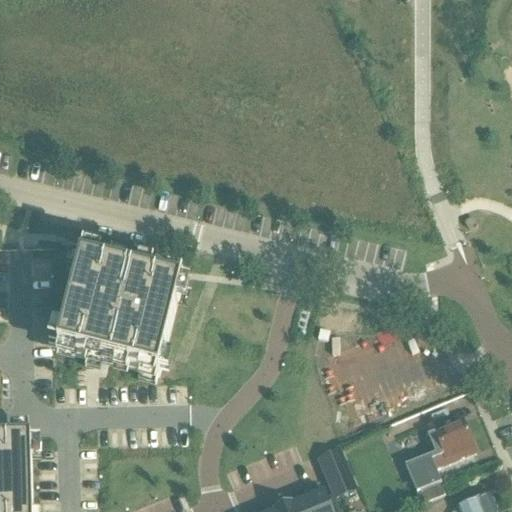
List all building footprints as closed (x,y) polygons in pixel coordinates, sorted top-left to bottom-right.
[(82,263),(59,354),(92,363),(127,371),(160,379),(183,288),(150,280),(114,271),(82,263)] [(319,341),(329,343),(332,333),(321,331),(319,341)] [(435,456),(407,468),(420,498),(423,507),(424,510),(447,500),(441,486),(443,485),(438,472),(476,456),(463,424),(447,431),(443,421),(424,429),(435,456)] [(0,511),(33,511),(32,443),(0,443),(0,511)] [(342,453),(318,462),(330,490),(353,480),(342,453)] [(331,511),(324,493),(303,501),(307,511),(331,511)] [(498,511),(492,496),(459,510),(459,511),(498,511)] [(284,511),(307,511),(303,501),(283,510),(284,511)]
